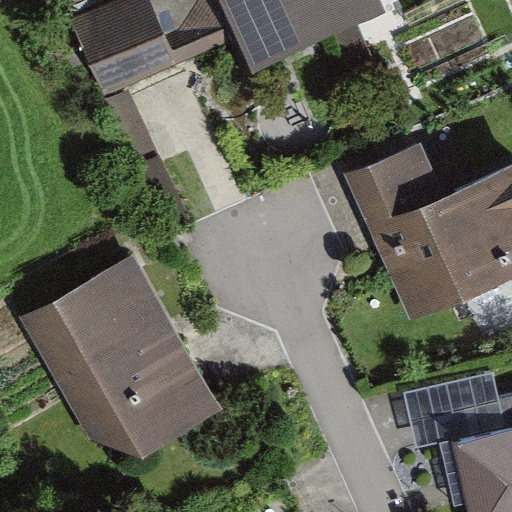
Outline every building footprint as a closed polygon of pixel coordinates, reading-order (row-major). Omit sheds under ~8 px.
[(191,0),(131,0),(73,25),(104,99),(214,53),(191,0)] [(383,0),(231,0),(270,75),(390,14),(383,0)] [(343,179),(412,323),(511,276),(511,167),(455,194),(428,138),(343,179)] [(227,408),(129,254),(20,323),(119,477),(227,408)] [(511,511),(511,387),(503,390),(500,374),(400,395),(414,457),(449,449),(462,511),(511,511)]
